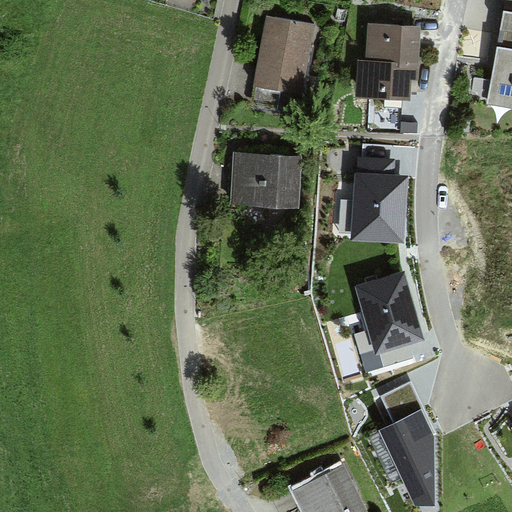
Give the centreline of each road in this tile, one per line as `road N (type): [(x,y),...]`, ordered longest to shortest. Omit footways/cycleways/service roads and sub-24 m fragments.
road 1 (residential): [(234,0),(184,238),(188,364),(201,423),(243,511)]
road 2 (residential): [(458,0),(433,129),(427,229),(442,309),(472,385)]
